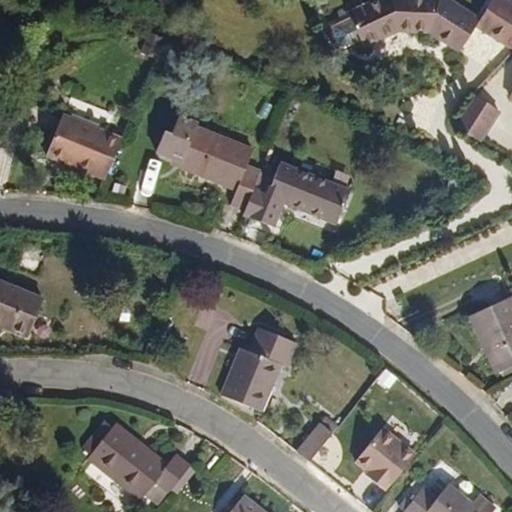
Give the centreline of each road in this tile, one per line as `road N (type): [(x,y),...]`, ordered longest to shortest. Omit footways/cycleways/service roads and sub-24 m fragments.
road 1 (residential): [(511,458),(337,306),(113,219),(0,228)]
road 2 (residential): [(0,385),(57,380),(196,408),(329,511)]
